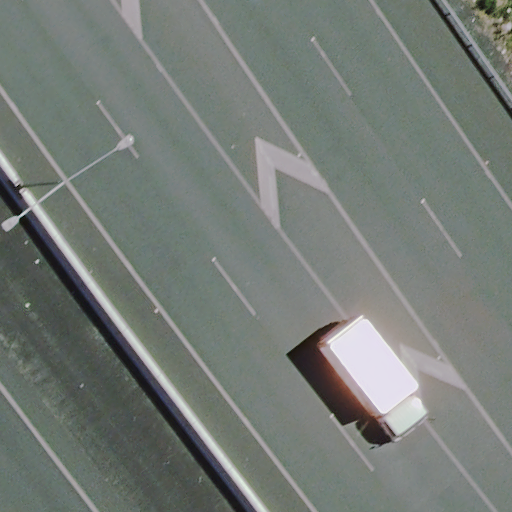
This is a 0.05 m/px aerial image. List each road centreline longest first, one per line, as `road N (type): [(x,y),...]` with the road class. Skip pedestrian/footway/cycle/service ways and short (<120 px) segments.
road 1 (motorway): [(17,0),(400,511)]
road 2 (motorway): [(284,0),(378,147),(511,330)]
